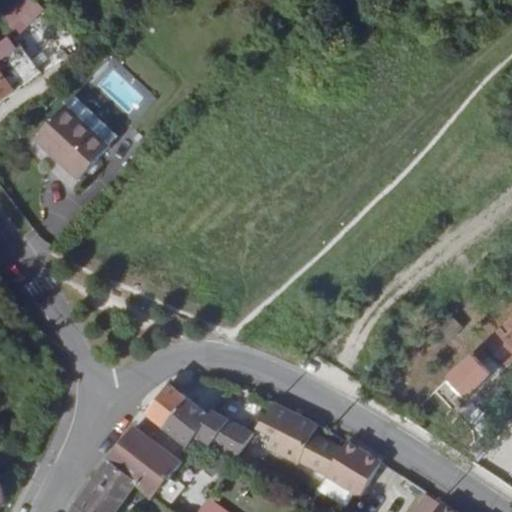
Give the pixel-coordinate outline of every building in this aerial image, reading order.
[(0,19),(15,36),(44,10),(34,0),(12,0),(0,11),(0,19)] [(0,99),(28,79),(2,41),(0,42),(0,99)] [(113,55),(89,78),(133,124),(157,101),(113,55)] [(64,107),(95,136),(104,127),(71,99),(64,107)] [(35,141),(65,168),(95,136),(64,107),(35,141)] [(95,136),(105,146),(114,136),(104,127),(95,136)] [(95,136),(65,168),(78,180),(108,148),(105,146),(95,136)] [(511,322),(511,321),(478,350),(492,364),(506,353),(511,359),(511,322)] [(466,360),(442,381),(457,397),(481,378),(466,360)] [(192,392),(178,380),(152,410),(159,415),(170,422),(192,392)] [(208,437),(254,461),(258,451),(252,448),(262,429),(220,405),(216,410),(192,392),(170,422),(195,441),(199,436),(205,441),(208,437)] [(348,440),(276,403),(263,424),(274,431),(266,448),(325,477),(348,440)] [(116,456),(148,479),(167,492),(170,489),(181,474),(193,456),(187,452),(195,441),(170,422),(159,415),(149,430),(141,423),(116,456)] [(394,458),(358,438),(338,473),(374,493),(394,458)] [(119,511),(148,479),(116,456),(85,493),(75,511),(119,511)] [(0,503),(4,500),(9,491),(9,482),(12,480),(10,477),(7,479),(1,471),(2,469),(0,467),(0,503)] [(195,483),(181,474),(170,489),(184,499),(195,483)] [(445,511),(456,498),(431,481),(416,511),(445,511)] [(235,511),(232,509),(236,504),(218,492),(203,511),(235,511)] [(476,511),(456,498),(445,511),(476,511)]
